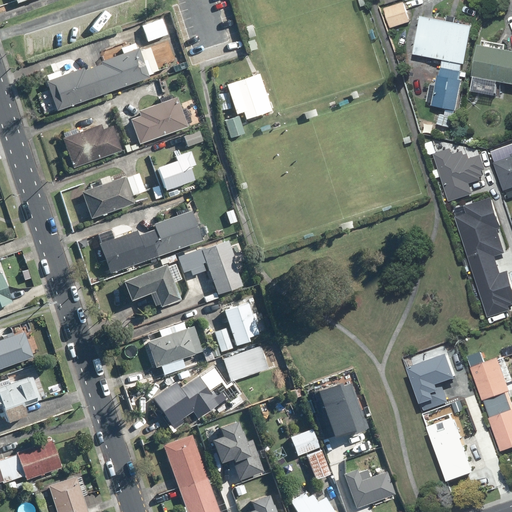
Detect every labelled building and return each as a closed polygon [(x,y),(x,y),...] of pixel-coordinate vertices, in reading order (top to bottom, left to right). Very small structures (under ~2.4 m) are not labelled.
[(406,2),(386,8),(393,28),(412,21),(406,2)] [(417,54),(445,60),(443,67),(463,71),(465,63),(468,63),(475,26),(458,23),(459,17),(451,15),(449,21),(425,16),(417,54)] [(162,19),(142,26),(148,42),(168,34),(162,19)] [(252,25),(247,27),(250,37),(256,36),(252,25)] [(108,96),(107,93),(147,78),(135,44),(121,48),(123,54),(101,61),(102,64),(95,67),(106,97),(108,96)] [(511,48),(485,44),(479,75),(511,81),(511,48)] [(48,80),(46,81),(57,111),(103,94),(104,98),(106,97),(95,67),(84,70),(84,68),(62,76),(60,71),(46,75),(48,80)] [(429,102),(436,104),(435,105),(459,110),(465,80),(462,79),(463,71),(443,67),(439,86),(433,85),(429,102)] [(259,74),(227,85),(237,114),(244,112),(246,120),(272,111),(259,74)] [(218,94),(221,110),(231,109),(229,93),(218,94)] [(139,111),(141,116),(131,120),(139,144),(188,127),(177,97),(139,111)] [(338,100),(326,104),(328,108),(340,104),(338,100)] [(315,110),(304,113),(306,120),(317,116),(315,110)] [(441,124),(452,127),(457,112),(451,110),(449,116),(443,114),(441,124)] [(225,121),(230,138),(244,134),(239,116),(225,121)] [(65,137),(63,138),(73,167),(121,150),(113,126),(103,130),(101,125),(79,133),(77,128),(63,133),(65,137)] [(200,131),(185,137),(188,146),(203,141),(200,131)] [(432,153),(448,201),(471,194),(468,184),(480,180),(479,176),(483,175),(481,171),(484,170),(479,155),(468,159),(467,153),(463,155),(462,150),(451,154),(449,147),(432,153)] [(191,151),(175,157),(176,161),(158,167),(166,190),(196,180),(192,169),(193,166),(195,165),(191,151)] [(511,157),(497,163),(507,190),(511,188),(511,157)] [(139,174),(127,178),(133,196),(145,191),(139,174)] [(100,182),(91,185),(92,189),(83,192),(92,218),(134,203),(125,177),(111,182),(109,176),(99,180),(100,182)] [(487,317),(509,310),(508,306),(511,305),(511,303),(511,301),(511,300),(511,288),(506,271),(499,273),(493,256),(504,253),(496,229),(500,227),(490,197),(464,206),(467,213),(454,217),(487,317)] [(154,224),(156,229),(147,232),(156,257),(203,240),(201,237),(206,235),(203,227),(199,229),(192,211),(188,212),(187,208),(176,212),(178,216),(154,224)] [(233,210),(227,212),(230,224),(237,222),(233,210)] [(352,220),(340,224),(342,230),(353,227),(352,220)] [(112,235),(114,234),(112,229),(102,233),(104,238),(102,239),(103,243),(100,244),(111,273),(156,257),(147,232),(139,236),(137,230),(114,239),(112,235)] [(233,259),(235,258),(229,241),(204,250),(203,248),(179,257),(184,273),(192,270),(194,275),(206,270),(203,262),(206,261),(218,295),(243,286),(233,259)] [(175,255),(167,258),(169,263),(177,260),(175,255)] [(130,298),(153,289),(159,305),(178,297),(165,263),(122,280),(130,298)] [(0,312),(11,309),(0,279),(0,312)] [(224,311),(236,345),(250,341),(249,337),(258,334),(254,322),(257,321),(255,313),(252,315),(248,303),(240,306),(238,301),(224,306),(226,310),(224,311)] [(194,326),(147,341),(156,368),(202,352),(194,326)] [(233,348),(226,328),(215,332),(222,352),(233,348)] [(6,335),(7,338),(4,339),(3,336),(0,336),(0,368),(34,357),(25,331),(13,335),(12,333),(6,335)] [(260,346),(222,359),(230,382),(268,369),(269,370),(273,368),(272,364),(267,366),(260,346)] [(511,394),(498,358),(488,362),(484,351),(470,356),(487,400),(488,399),(491,408),(511,400),(511,394)] [(420,403),(423,411),(448,402),(441,382),(454,378),(445,354),(406,368),(418,404),(420,403)] [(0,405),(2,410),(3,415),(6,422),(26,415),(23,404),(40,398),(32,375),(9,383),(0,385),(0,405)] [(198,418),(226,398),(221,392),(222,391),(214,379),(205,384),(199,376),(181,389),(176,382),(153,398),(175,429),(183,423),(181,419),(193,411),(198,418)] [(335,437),(351,432),(352,434),(370,428),(366,417),(363,418),(351,384),(345,386),(344,383),(319,392),(335,437)] [(494,417),(492,418),(504,450),(511,446),(511,400),(491,408),(494,417)] [(220,408),(214,410),(216,417),(223,415),(220,408)] [(432,425),(453,480),(477,471),(457,416),(455,417),(453,412),(432,420),(434,425),(432,425)] [(261,471),(250,438),(243,440),(236,419),(213,427),(216,437),(210,439),(217,462),(226,459),(227,461),(231,460),(237,479),(261,471)] [(312,429),(291,437),(298,456),(319,447),(312,429)] [(18,454),(7,458),(14,479),(25,475),(27,479),(61,467),(50,436),(40,440),(41,444),(17,452),(18,454)] [(192,436),(164,446),(179,489),(208,479),(192,436)] [(321,450),(307,455),(316,480),(330,474),(321,450)] [(14,479),(7,458),(0,460),(0,482),(2,482),(3,483),(14,479)] [(357,469),(344,474),(356,508),(395,494),(387,472),(370,478),(367,469),(358,472),(357,469)] [(88,511),(83,496),(87,494),(82,479),(77,481),(76,477),(48,486),(56,511),(88,511)] [(219,511),(209,484),(216,482),(214,477),(208,479),(179,489),(187,511),(219,511)] [(30,484),(33,492),(39,490),(37,482),(30,484)] [(250,491),(255,503),(252,503),(255,511),(279,511),(270,484),(250,491)] [(305,492),(291,501),(297,511),(334,511),(325,497),(317,502),(312,494),(308,497),(305,492)]
